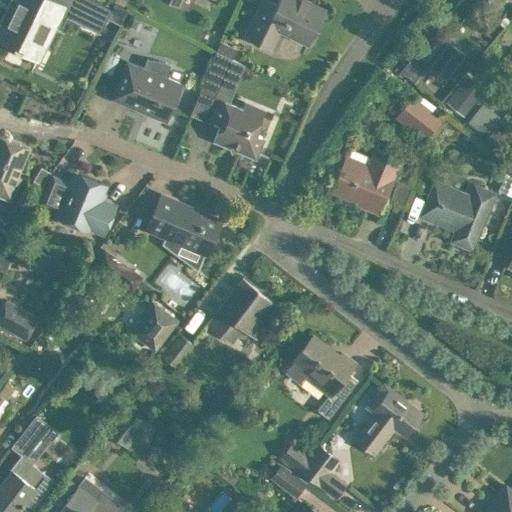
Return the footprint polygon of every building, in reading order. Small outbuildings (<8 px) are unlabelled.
[(12,0),(0,25),(0,39),(13,46),(12,48),(30,56),(38,41),(45,44),(54,24),(61,27),(68,12),(98,27),(108,7),(94,0),(12,0)] [(269,0),(262,0),(255,15),(245,37),(252,40),(270,49),(271,48),(262,43),(271,25),(308,43),(325,9),(306,0),(277,0),(276,3),(269,0)] [(111,8),(106,17),(119,24),(126,9),(113,3),(111,8)] [(416,53),(428,63),(447,40),(446,39),(435,30),(416,53)] [(428,63),(426,65),(444,79),(465,53),(447,39),(446,39),(447,40),(428,63)] [(220,42),(216,51),(232,59),(236,49),(220,42)] [(216,51),(215,51),(199,91),(214,97),(230,58),(216,51)] [(181,83),(167,77),(170,64),(165,62),(147,58),(143,67),(127,61),(111,97),(137,108),(138,107),(149,111),(148,113),(165,120),(181,83)] [(511,60),(500,76),(510,84),(511,80),(511,60)] [(467,75),(445,101),(464,117),(486,90),(467,75)] [(374,83),(372,87),(376,96),(385,92),(392,86),(384,78),(374,83)] [(246,101),(242,108),(218,98),(209,119),(220,123),(213,140),(255,157),(263,137),(255,134),(261,120),(265,109),(246,101)] [(439,119),(427,110),(411,98),(403,108),(412,115),(406,123),(425,137),(439,119)] [(482,102),(468,120),(484,133),(498,115),(482,102)] [(16,174),(27,147),(0,136),(0,194),(10,199),(20,176),(16,174)] [(348,158),(345,157),(331,189),(379,210),(392,178),(391,178),(399,160),(375,150),(371,158),(351,150),(348,158)] [(103,233),(115,204),(99,198),(105,184),(74,171),(69,182),(52,175),(42,201),(58,208),(55,216),(87,228),(88,226),(103,233)] [(434,181),(428,195),(421,214),(456,228),(451,239),(471,248),(494,193),(470,182),(465,193),(434,181)] [(160,194),(152,212),(146,227),(207,253),(221,219),(160,194)] [(94,262),(119,280),(129,267),(104,248),(94,262)] [(0,254),(0,269),(5,272),(11,259),(0,254)] [(255,338),(267,322),(280,306),(256,288),(257,287),(242,276),(206,323),(231,342),(242,327),(255,338)] [(0,307),(0,325),(25,339),(38,316),(5,298),(0,307)] [(153,304),(133,331),(154,347),(175,320),(153,304)] [(175,366),(192,343),(179,334),(162,357),(175,366)] [(299,382),(305,375),(329,393),(317,409),(328,417),(357,379),(347,371),(354,362),(341,352),(338,355),(312,335),(290,363),(291,364),(285,371),(299,382)] [(8,380),(0,390),(0,416),(10,402),(7,401),(18,387),(8,380)] [(355,438),(373,452),(382,440),(379,438),(391,423),(405,434),(421,413),(382,383),(370,399),(377,404),(373,409),(376,411),(355,438)] [(125,402),(105,428),(128,447),(132,441),(142,449),(143,447),(153,435),(154,434),(151,431),(155,427),(148,421),(148,420),(125,402)] [(61,435),(37,415),(30,424),(55,444),(61,435)] [(280,457),(297,470),(309,455),(292,442),(280,457)] [(317,443),(309,455),(299,468),(335,496),(345,483),(329,471),(338,459),(317,443)] [(11,469),(0,483),(0,502),(12,511),(13,511),(23,500),(32,508),(54,480),(21,454),(9,468),(11,469)] [(295,494),(304,482),(281,465),(272,476),(295,494)] [(511,511),(511,488),(506,484),(498,494),(500,496),(495,502),(493,500),(483,511),(511,511)] [(78,485),(56,511),(114,511),(120,504),(103,490),(96,498),(78,485)] [(316,511),(302,501),(293,511),(316,511)]
